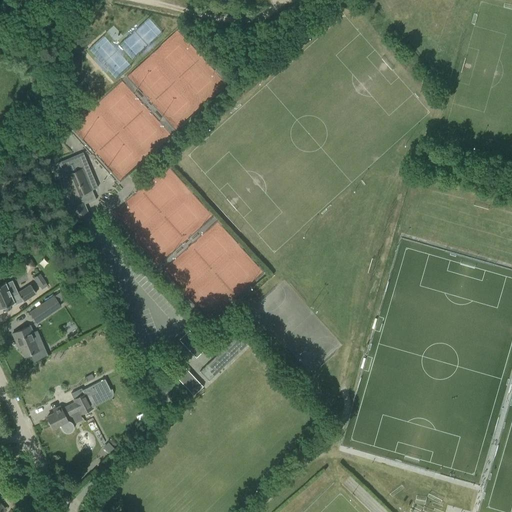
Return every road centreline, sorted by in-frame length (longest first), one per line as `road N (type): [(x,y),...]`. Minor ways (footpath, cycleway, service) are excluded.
road 1 (track): [(255,511),(344,422),(350,346)]
road 2 (unclassified): [(66,511),(0,375)]
road 3 (track): [(276,6),(231,20),(138,0)]
